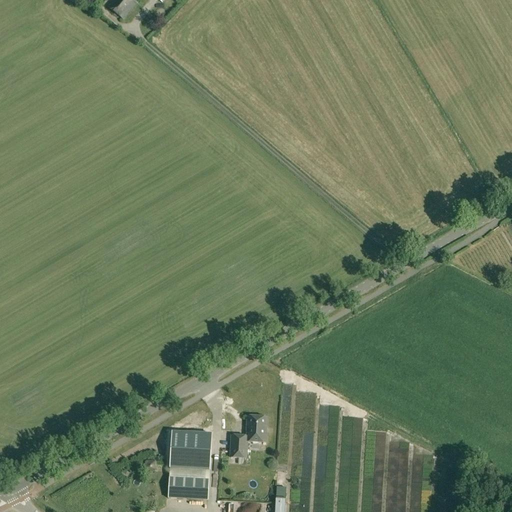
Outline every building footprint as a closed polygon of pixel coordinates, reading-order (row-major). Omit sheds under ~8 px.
[(123,20),(136,3),(132,0),(114,0),(108,7),(123,20)] [(247,442),(265,443),(267,418),(248,417),(246,437),(232,436),(230,458),(245,459),(247,442)] [(172,433),(170,470),(210,472),(212,435),(172,433)] [(155,463),(146,462),(145,473),(155,473),(155,463)] [(168,495),(168,499),(176,499),(208,501),(209,488),(210,481),(170,478),(169,490),(168,495)] [(255,508),(256,501),(244,501),(243,511),(255,511),(256,508),(255,508)]
